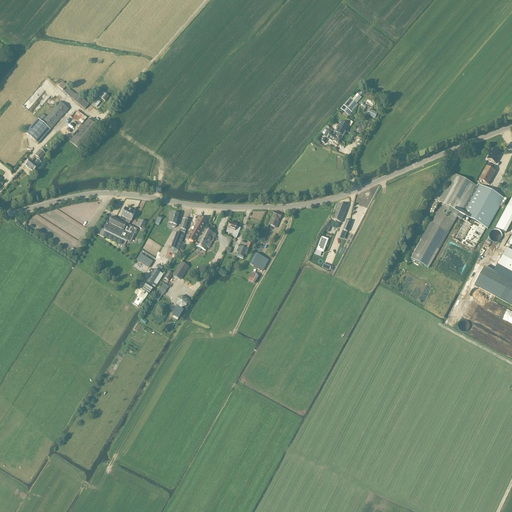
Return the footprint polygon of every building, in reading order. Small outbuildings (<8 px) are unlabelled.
[(67,86),(62,82),(58,87),(63,91),(67,86)] [(67,88),(64,92),(85,110),(89,105),(76,94),(76,95),(67,88)] [(105,102),(109,97),(100,90),(97,95),(105,102)] [(356,94),(351,100),(350,99),(340,110),(344,112),(348,116),(357,105),(356,104),(361,98),(356,94)] [(102,100),(96,98),(94,103),(100,106),(102,100)] [(42,114),(26,133),(38,144),(50,130),(68,109),(60,102),(47,118),(42,114)] [(367,115),(375,119),(377,114),(373,112),(370,111),(367,115)] [(77,112),(73,118),(81,125),(86,119),(77,112)] [(335,132),(333,136),(336,137),(335,138),(340,141),(349,126),(347,125),(349,121),(346,119),(342,116),(340,115),(340,117),(338,116),(335,121),(340,124),(335,132)] [(70,142),(75,146),(82,152),(101,130),(94,124),(88,119),(70,142)] [(327,138),(338,145),(340,141),(335,138),(336,137),(333,136),(330,134),(331,133),(327,131),(324,136),(327,138)] [(491,153),(487,159),(496,164),(498,160),(497,160),(501,154),(493,149),(491,153)] [(31,160),(25,166),(33,172),(41,163),(38,161),(40,159),(40,160),(45,154),(41,150),(35,156),(38,159),(37,160),(35,162),(34,163),(31,160)] [(486,167),(479,180),(488,185),(495,172),(491,169),(493,166),(489,164),(487,167),(486,167)] [(425,231),(410,258),(417,263),(428,269),(446,236),(457,217),(463,221),(465,217),(473,221),(471,225),(463,220),(458,230),(453,239),(457,241),(461,244),(467,247),(473,251),(479,240),(486,228),(487,229),(504,199),(478,185),(476,187),(454,175),(438,202),(441,203),(425,231)] [(511,196),(495,228),(504,233),(511,217),(511,196)] [(341,223),(347,207),(338,204),(332,220),(341,223)] [(126,208),(121,217),(127,220),(125,224),(129,225),(130,222),(131,222),(135,213),(126,208)] [(276,228),(282,215),(274,212),(269,225),(276,228)] [(179,216),(171,213),(168,226),(175,228),(177,226),(179,216)] [(131,242),(137,229),(129,225),(125,224),(127,220),(121,217),(119,221),(112,217),(109,224),(107,223),(104,228),(106,229),(105,231),(127,242),(127,241),(131,242)] [(194,242),(206,221),(201,218),(194,229),(193,228),(191,230),(193,231),(188,239),(194,242)] [(139,221),(136,226),(138,227),(137,227),(142,230),(146,223),(141,220),(140,222),(139,221)] [(180,229),(179,234),(184,236),(186,231),(188,221),(182,220),(180,229)] [(342,231),(339,239),(343,240),(347,232),(347,233),(351,223),(346,222),(343,231),(342,231)] [(228,229),(226,232),(233,235),(233,237),(236,238),(240,229),(237,227),(237,226),(229,223),(227,229),(228,229)] [(199,240),(195,246),(198,247),(197,250),(200,251),(201,249),(206,251),(208,247),(209,248),(216,235),(205,230),(200,240),(199,240)] [(492,241),(494,242),(496,242),(499,241),(501,240),(502,237),(502,235),(501,233),(499,231),(497,230),(494,230),(492,231),(490,232),(489,235),(489,237),(490,239),(492,241)] [(511,230),(510,234),(511,235),(511,238),(509,245),(511,247),(511,251),(507,249),(498,266),(511,273),(511,230)] [(176,233),(171,248),(174,249),(173,254),(177,255),(178,251),(184,236),(179,234),(176,233)] [(321,237),(317,251),(323,253),(328,240),(321,237)] [(243,257),(247,249),(241,246),(237,255),(243,257)] [(141,254),(136,261),(149,269),(153,262),(141,254)] [(262,271),(268,261),(255,254),(249,265),(262,271)] [(180,280),(188,267),(181,263),(173,276),(180,280)] [(511,282),(484,268),(474,286),(511,306),(511,282)] [(155,288),(163,275),(155,270),(146,283),(152,286),(155,288)] [(169,281),(173,275),(169,272),(164,278),(169,281)] [(253,284),(258,277),(252,274),(248,281),(253,284)] [(161,288),(159,291),(165,294),(166,292),(167,289),(167,290),(169,287),(163,284),(162,286),(161,288)] [(145,285),(142,290),(149,294),(152,289),(145,285)] [(177,299),(176,305),(181,308),(186,306),(187,300),(182,296),(177,299)] [(482,297),(479,301),(489,308),(492,303),(482,297)] [(177,307),(172,315),(179,319),(183,311),(177,307)] [(463,332),(465,332),(467,331),(468,330),(469,328),(469,326),(468,324),(467,322),(464,321),(462,321),(460,322),(458,324),(458,326),(458,328),(459,330),(461,332),(463,332)]
